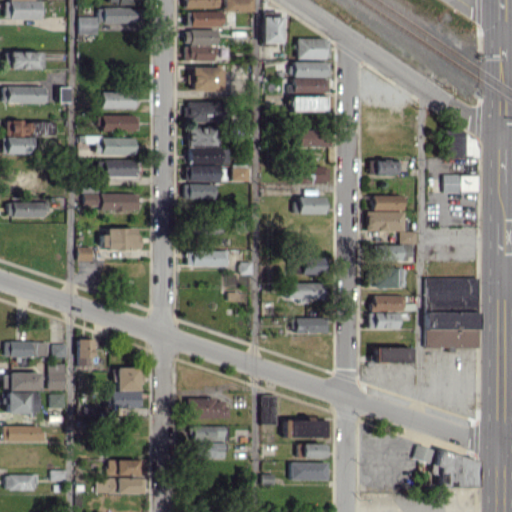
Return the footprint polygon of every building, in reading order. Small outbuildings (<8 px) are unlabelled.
[(36,18),(36,0),(5,0),(6,0),(1,0),(1,18),(36,18)] [(220,0),(220,10),(249,11),(249,0),(220,0)] [(131,6),(94,6),(94,22),(131,22),(131,6)] [(182,25),(219,25),(218,10),(182,10),(182,25)] [(75,34),(94,33),(94,15),(75,16),(75,34)] [(258,42),(277,42),(278,16),(258,15),(258,42)] [(214,29),(181,28),(181,43),(214,44),(214,29)] [(293,58),(321,58),(321,37),(293,37),(293,58)] [(181,44),(180,60),(211,60),(211,45),(181,44)] [(6,68),(39,68),(38,51),(5,51),(6,68)] [(326,76),(326,61),(289,61),(289,76),(326,76)] [(185,66),(185,90),(219,90),(219,66),(185,66)] [(287,77),(287,91),(324,92),(324,78),(287,77)] [(40,85),(2,85),(2,102),(40,102),(40,85)] [(55,101),(66,101),(66,86),(55,86),(55,101)] [(130,107),(130,91),(97,90),(97,106),(130,107)] [(320,96),(286,95),(286,110),(320,111),(320,96)] [(215,100),(182,101),(182,120),(215,119),(215,100)] [(134,129),(133,113),(97,114),(98,130),(134,129)] [(51,120),(2,120),(2,135),(51,135),(51,120)] [(185,144),(214,145),(215,126),(186,125),(185,144)] [(292,130),(292,147),(323,146),(323,129),(292,130)] [(473,157),(472,137),(462,137),(462,129),(442,129),(443,157),(473,157)] [(25,137),(0,136),(0,152),(25,153),(25,137)] [(131,154),(130,136),(92,136),(93,154),(131,154)] [(185,163),(225,162),(225,147),(185,148),(185,163)] [(133,176),(133,158),(99,159),(99,176),(133,176)] [(372,159),(371,174),(393,175),(394,159),(372,159)] [(325,166),(298,165),(298,181),(325,182),(325,166)] [(183,179),(222,180),(222,166),(183,166),(183,179)] [(228,166),(228,180),(245,180),(245,166),(228,166)] [(474,174),(439,174),(439,191),(474,191),(474,174)] [(210,182),(181,183),(181,199),(211,198),(210,182)] [(135,193),(80,191),(80,208),(135,209),(135,193)] [(369,209),(399,209),(399,195),(369,194),(369,209)] [(322,196),(295,195),(294,212),(322,213),(322,196)] [(3,202),(3,217),(39,215),(39,200),(3,202)] [(400,211),(363,210),(362,229),(400,230),(400,211)] [(132,227),(99,227),(99,249),(137,248),(137,234),(132,234),(132,227)] [(413,231),(396,231),(396,242),(413,242),(413,231)] [(398,259),(398,243),(372,244),(373,259),(398,259)] [(88,246),(74,246),(74,259),(88,260),(88,246)] [(322,273),(322,257),(287,256),(286,272),(322,273)] [(249,273),(249,261),(236,261),(236,273),(249,273)] [(400,287),(400,268),(369,267),(369,286),(400,287)] [(474,277),(422,277),(421,346),(474,347),(474,277)] [(319,299),(319,282),(282,281),(282,298),(319,299)] [(224,300),(240,299),(240,291),(224,292),(224,300)] [(396,294),(367,295),(368,309),(397,309),(396,294)] [(365,312),(364,327),(397,328),(397,312),(365,312)] [(320,316),(289,317),(289,332),(321,331),(320,316)] [(89,338),(74,338),(74,364),(89,364),(89,338)] [(44,341),(1,340),(0,355),(43,356),(44,341)] [(63,356),(63,343),(50,343),(49,356),(63,356)] [(371,362),(407,361),(407,346),(371,347),(371,362)] [(61,363),(44,364),(45,389),(61,388),(61,363)] [(134,366),(112,367),(113,390),(101,390),(101,406),(135,406),(134,366)] [(36,372),(0,371),(0,388),(36,389),(36,372)] [(35,391),(2,391),(1,412),(34,412),(35,391)] [(46,407),(61,407),(61,393),(47,392),(46,407)] [(273,394),(258,394),(257,424),(272,424),(273,394)] [(184,398),(185,419),(224,418),(223,397),(184,398)] [(326,437),(326,420),(285,419),(285,436),(326,437)] [(35,425),(0,423),(0,439),(35,441),(35,425)] [(190,441),(221,440),(221,425),(190,425),(190,441)] [(223,457),(222,441),(192,442),(193,458),(223,457)] [(319,456),(319,443),(298,443),(298,456),(319,456)] [(430,448),(412,444),(409,458),(427,462),(430,448)] [(435,486),(472,486),(473,455),(431,454),(431,473),(435,473),(435,486)] [(104,473),(135,474),(135,459),(104,458),(104,473)] [(324,479),(324,460),(286,461),(286,479),(324,479)] [(63,469),(47,469),(47,480),(64,480),(63,469)] [(32,489),(32,474),(2,473),(2,489),(32,489)] [(135,493),(135,477),(104,476),(104,492),(135,493)]
